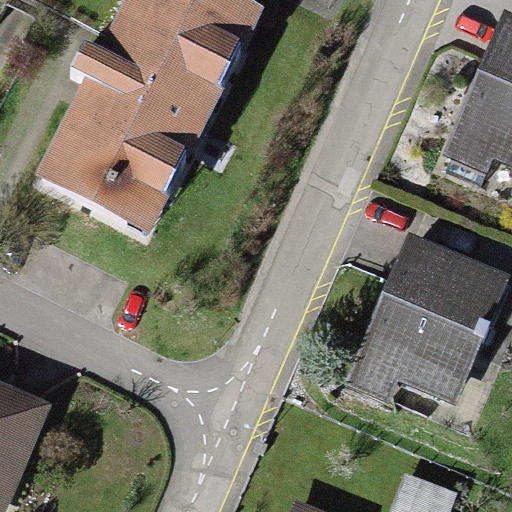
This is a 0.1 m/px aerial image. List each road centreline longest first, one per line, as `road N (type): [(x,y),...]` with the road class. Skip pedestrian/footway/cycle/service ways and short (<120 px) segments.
road 1 (residential): [(229,414),(406,0)]
road 2 (residential): [(229,414),(0,304)]
